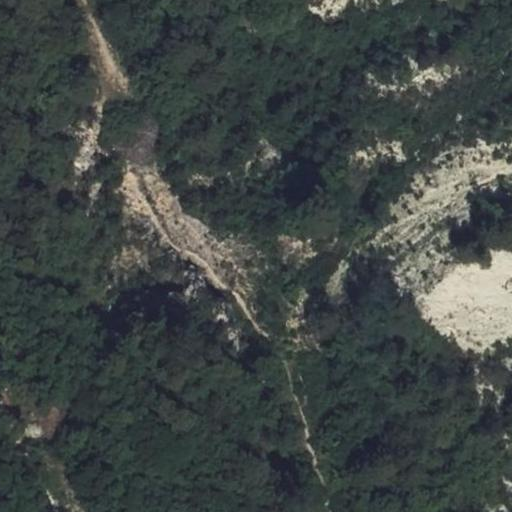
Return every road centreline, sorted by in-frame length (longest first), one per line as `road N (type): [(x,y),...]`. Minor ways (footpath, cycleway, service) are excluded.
road 1 (track): [(85,0),(167,241),(206,261),(283,347),(337,511)]
road 2 (track): [(60,511),(0,388)]
